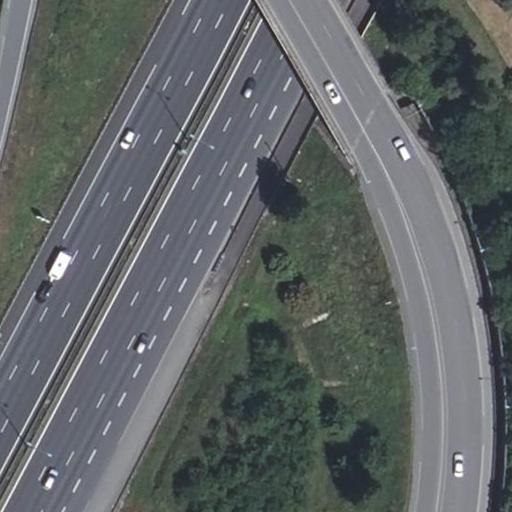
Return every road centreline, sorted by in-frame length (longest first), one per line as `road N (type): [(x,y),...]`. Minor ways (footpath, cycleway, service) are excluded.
road 1 (secondary): [(291,0),(369,129),(424,253),(446,361),(444,511)]
road 2 (motorway): [(62,474),(310,0)]
road 3 (motorway): [(219,0),(0,415)]
road 4 (motorway): [(26,0),(0,131)]
